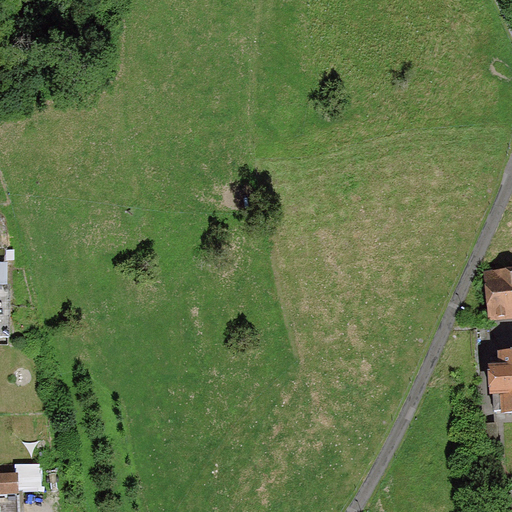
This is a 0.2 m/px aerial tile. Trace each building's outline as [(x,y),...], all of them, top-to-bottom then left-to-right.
[(0,336),(8,336),(8,264),(0,263),(0,336)] [(489,323),(511,321),(511,270),(484,273),(489,323)] [(502,417),(511,416),(511,354),(498,355),(498,368),(488,369),(490,400),(493,400),(494,413),(502,413),(502,417)] [(15,466),(16,475),(19,475),(19,490),(43,488),(41,465),(15,466)] [(19,490),(19,475),(16,475),(0,475),(0,496),(19,496),(19,490)] [(511,511),(511,492),(501,493),(501,511),(511,511)] [(0,511),(20,511),(19,496),(0,496),(0,511)]
